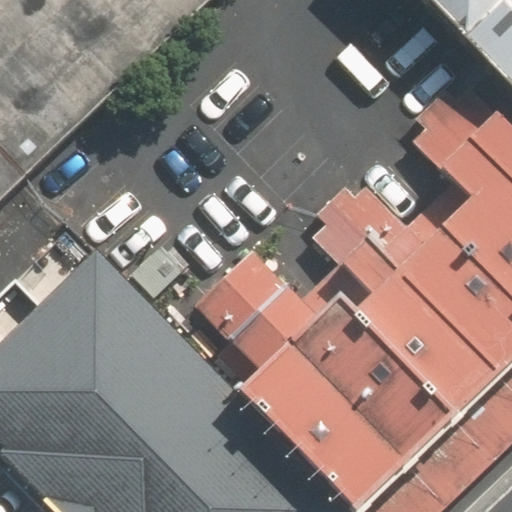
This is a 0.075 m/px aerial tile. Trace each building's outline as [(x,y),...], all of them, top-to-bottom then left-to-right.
[(218,0),(0,0),(0,206),(28,180),(218,0)] [(511,0),(420,0),(511,96),(511,0)] [(511,310),(511,137),(494,119),(487,125),(446,91),(414,124),(424,131),(413,145),(464,201),(439,236),(511,310)] [(450,414),(511,360),(511,310),(439,236),(443,226),(427,209),(407,231),(365,189),(354,199),(346,188),(316,216),(327,228),(314,238),(338,268),(322,283),(450,414)] [(94,247),(0,338),(0,444),(1,446),(0,446),(0,463),(47,511),(345,511),(350,508),(236,391),(94,247)] [(350,508),(450,414),(322,283),(302,305),(251,251),(193,311),(257,375),(236,391),(350,508)] [(511,360),(450,414),(350,508),(353,511),(430,511),(511,434),(511,360)]
